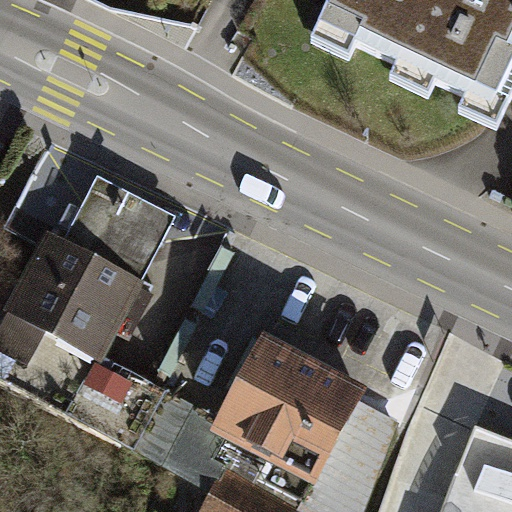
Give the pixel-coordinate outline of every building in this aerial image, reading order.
[(511,4),(502,0),(331,0),(316,33),(496,119),(511,86),(511,4)] [(175,220),(96,181),(81,210),(160,250),(175,220)] [(159,474),(194,408),(102,363),(160,250),(81,210),(63,244),(50,236),(7,319),(9,320),(0,338),(0,386),(69,422),(67,424),(159,474)] [(359,396),(259,345),(219,421),(208,441),(221,448),(310,493),(357,400),(359,396)] [(209,499),(201,511),(365,511),(399,424),(357,400),(310,493),(221,448),(213,462),(232,472),(224,488),(217,484),(209,499)] [(208,441),(219,421),(194,408),(159,474),(209,499),(217,484),(224,488),(232,472),(213,462),(221,448),(208,441)] [(511,476),(483,467),(474,493),(511,505),(511,476)]
